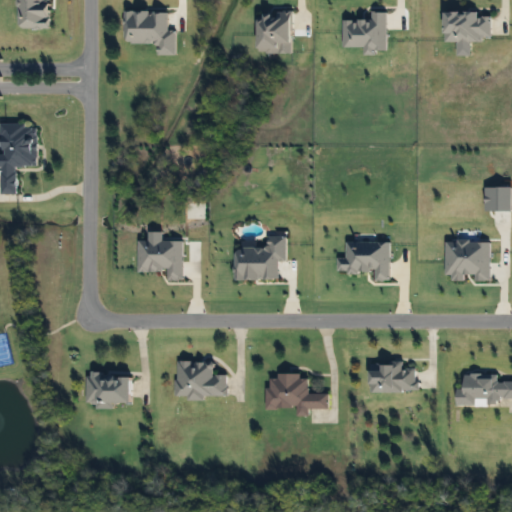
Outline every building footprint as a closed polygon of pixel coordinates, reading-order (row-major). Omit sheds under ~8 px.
[(0,123),(37,123),(37,166),(15,166),(15,193),(0,193),(0,123)] [(228,396),(176,399),(174,361),(213,360),(213,374),(227,373),(228,396)] [(368,391),(368,364),(417,363),(418,390),(368,391)] [(130,404),(89,403),(90,373),(130,374),(130,404)] [(294,409),(265,409),(265,374),(308,374),(308,393),(328,393),(328,408),(308,408),(308,416),(294,416),(294,409)] [(497,374),(497,381),(511,381),(511,402),(454,402),(454,387),(461,387),(461,374),(497,374)]
